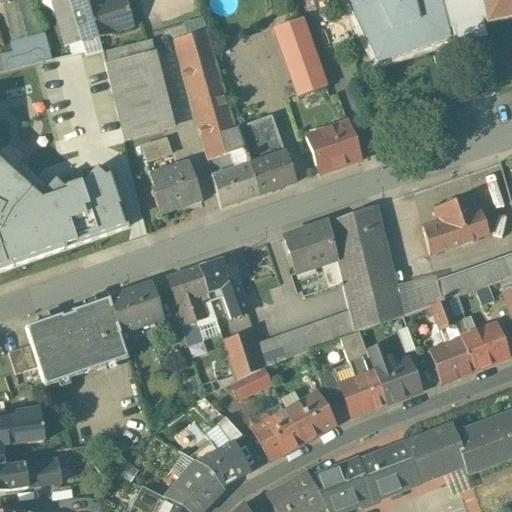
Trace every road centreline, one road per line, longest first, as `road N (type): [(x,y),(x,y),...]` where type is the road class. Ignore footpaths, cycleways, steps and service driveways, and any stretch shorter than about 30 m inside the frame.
road 1 (residential): [(0,308),(381,181)]
road 2 (residential): [(213,511),(335,443),(511,375)]
road 3 (unknown): [(381,181),(412,272),(505,243)]
road 4 (unclassified): [(381,181),(315,0)]
road 5 (residential): [(381,181),(511,135)]
